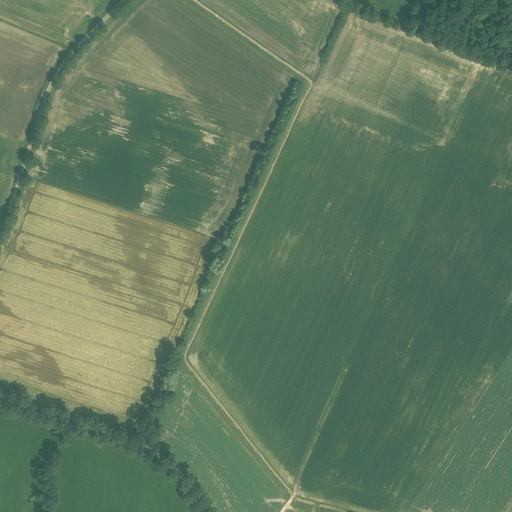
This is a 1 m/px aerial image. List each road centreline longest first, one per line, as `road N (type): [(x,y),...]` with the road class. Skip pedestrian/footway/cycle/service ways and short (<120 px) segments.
road 1 (unclassified): [(0,228),(48,86),(122,0)]
road 2 (tertiary): [(204,511),(178,472),(154,453),(0,398)]
